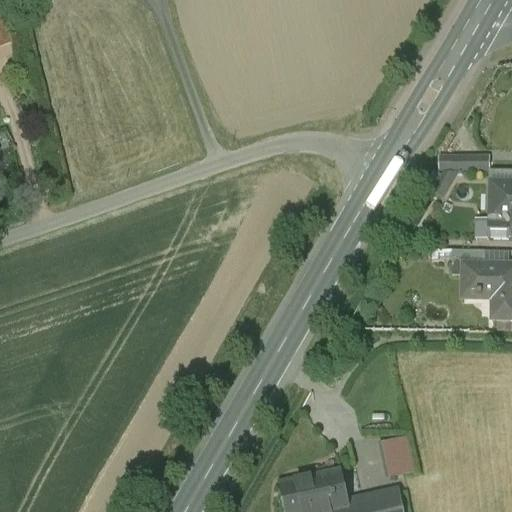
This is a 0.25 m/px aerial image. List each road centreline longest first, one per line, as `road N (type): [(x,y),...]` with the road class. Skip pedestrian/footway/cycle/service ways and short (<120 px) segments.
road 1 (unclassified): [(0,235),(265,148),(315,143),(386,172)]
road 2 (secondary): [(386,172),(187,511)]
road 3 (secondary): [(487,0),(386,172)]
